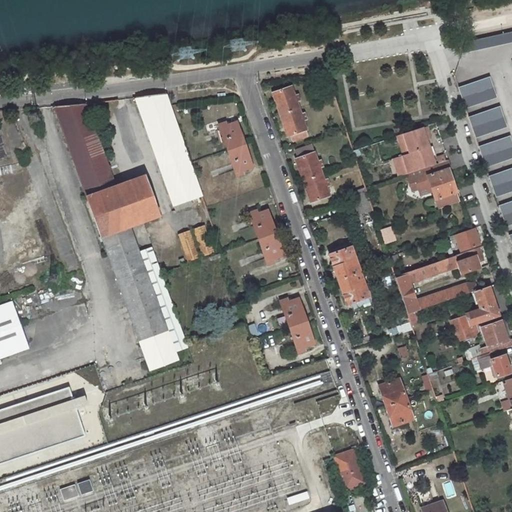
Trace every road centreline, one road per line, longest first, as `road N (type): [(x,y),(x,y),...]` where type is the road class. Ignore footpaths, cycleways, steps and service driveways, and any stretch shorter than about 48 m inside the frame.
road 1 (residential): [(425,37),(241,69),(397,511)]
road 2 (residential): [(425,37),(511,289)]
